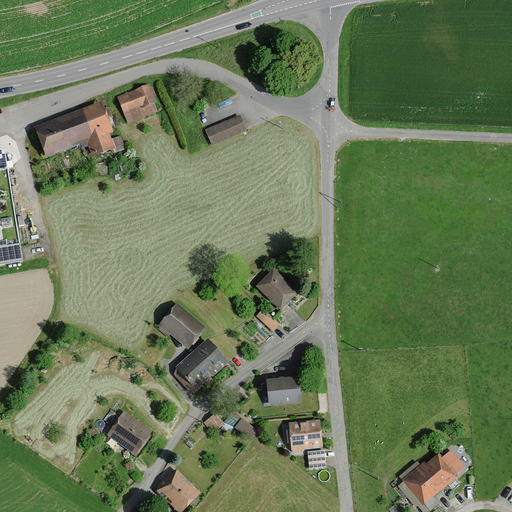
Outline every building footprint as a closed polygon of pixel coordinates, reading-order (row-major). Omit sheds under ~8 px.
[(164,112),(154,85),(120,97),(130,124),(164,112)] [(50,160),(88,144),(96,162),(130,148),(125,137),(116,140),(114,136),(120,133),(109,106),(96,111),(94,106),(37,130),(50,160)] [(246,134),(239,117),(205,132),(212,149),(246,134)] [(0,262),(21,259),(7,172),(0,173),(0,262)] [(284,312),(302,293),(278,270),(260,288),(284,312)] [(161,326),(191,351),(208,331),(178,305),(161,326)] [(277,333),(283,326),(269,312),(263,319),(277,333)] [(180,369),(199,391),(232,362),(214,340),(180,369)] [(296,381),(262,384),(264,405),(298,402),(296,381)] [(111,435),(140,455),(155,433),(126,413),(111,435)] [(216,415),(207,422),(213,429),(222,423),(216,415)] [(293,447),(323,444),(321,420),(291,423),(293,447)] [(323,452),(308,453),(309,468),(324,466),(323,452)] [(406,481),(407,482),(401,487),(418,509),(425,504),(431,511),(435,511),(443,506),(437,498),(462,478),(443,453),(406,481)] [(178,469),(157,491),(179,511),(187,511),(204,494),(178,469)]
